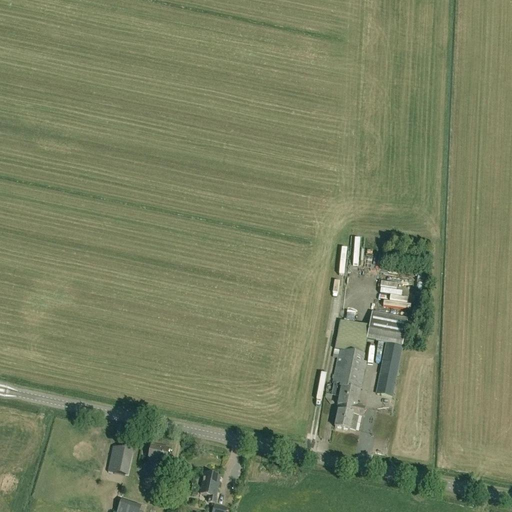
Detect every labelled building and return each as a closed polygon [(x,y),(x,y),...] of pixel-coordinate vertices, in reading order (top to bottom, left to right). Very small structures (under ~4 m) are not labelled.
[(369,327),(367,340),(386,344),(377,394),(392,397),(407,321),(372,314),(369,327)] [(367,340),(369,327),(340,321),(333,358),(338,359),(332,384),(334,385),(331,396),(341,398),(334,429),(354,433),(358,418),(362,419),(364,409),(356,407),(365,365),(362,364),(363,357),(367,340)] [(161,484),(169,449),(151,445),(144,480),(161,484)] [(125,477),(130,452),(113,448),(108,474),(125,477)] [(214,505),(220,478),(205,475),(201,495),(208,496),(207,503),(214,505)] [(139,511),(140,505),(118,501),(116,511),(117,511),(139,511)]
